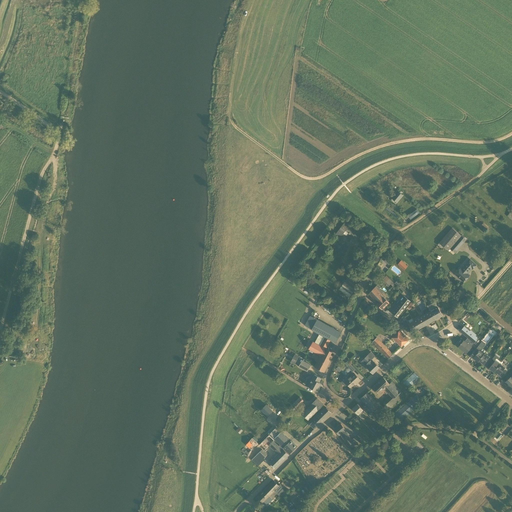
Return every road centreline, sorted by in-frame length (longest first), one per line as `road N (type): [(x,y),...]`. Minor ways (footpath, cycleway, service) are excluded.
road 1 (track): [(511,133),(487,142),(387,144),(322,177),(300,176),(231,122),(229,99),(253,0)]
road 2 (track): [(344,184),(249,305),(208,378),(195,502),(201,511)]
road 3 (track): [(0,337),(59,132)]
road 4 (track): [(504,153),(399,232),(350,193)]
road 5 (track): [(504,153),(408,155),(344,184)]
road 6 (residential): [(237,511),(337,412)]
road 7 (track): [(59,132),(83,0)]
